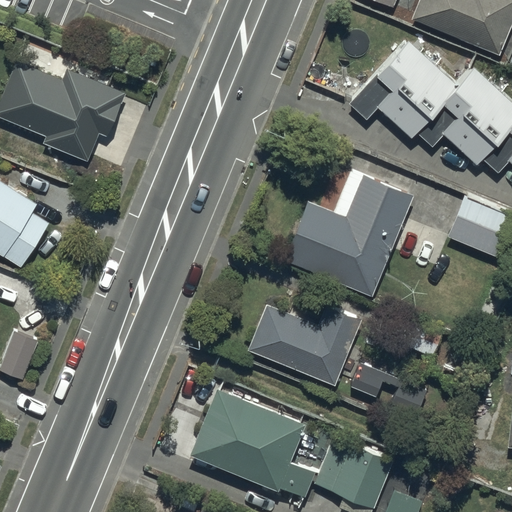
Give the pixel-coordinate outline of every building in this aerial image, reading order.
[(496,56),(511,18),(511,0),(418,0),(410,19),(496,56)] [(405,40),(348,103),(365,119),(376,107),(410,137),(414,132),(430,146),(441,134),(475,164),(480,159),(495,172),(506,160),(511,164),(511,104),(471,68),(455,85),(453,83),(455,81),(445,72),(443,74),(433,66),(436,63),(426,54),(424,57),(405,40)] [(63,79),(16,61),(0,101),(0,117),(45,136),(43,143),(85,160),(97,131),(107,135),(125,92),(67,68),(63,79)] [(369,295),(410,194),(348,169),(331,211),(306,200),(281,260),(369,295)] [(0,254),(19,267),(48,223),(31,212),(36,203),(0,179),(0,254)] [(511,213),(463,194),(446,237),(495,256),(497,252),(511,258),(511,213)] [(265,304),(246,349),(332,384),(359,318),(325,303),(316,325),(265,304)] [(402,313),(391,339),(430,355),(441,329),(402,313)] [(37,339),(14,330),(0,366),(0,368),(23,378),(37,339)] [(424,388),(360,362),(349,386),(373,396),(380,379),(397,386),(390,404),(414,413),(424,388)] [(303,423),(214,387),(188,454),(276,490),(277,488),(303,498),(314,471),(288,461),(303,423)] [(334,433),(313,482),(342,494),(334,511),(368,511),(392,458),(334,433)] [(424,511),(426,509),(388,493),(380,511),(424,511)]
